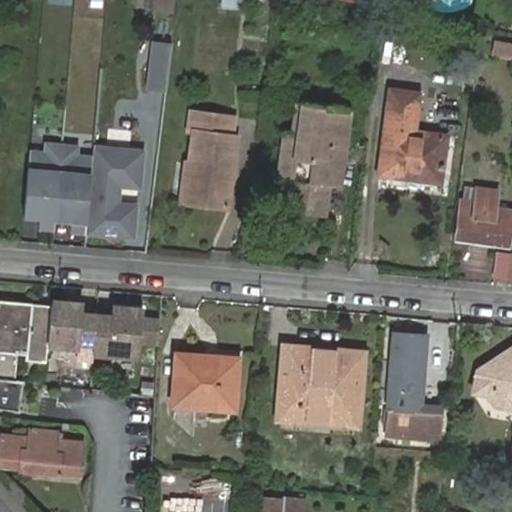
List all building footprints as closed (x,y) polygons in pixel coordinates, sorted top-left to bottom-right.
[(511,42),(494,39),(491,55),(511,58),(511,42)] [(162,86),(169,43),(152,40),(146,83),(162,86)] [(414,128),(420,95),(393,90),(379,167),(437,178),(445,134),(414,128)] [(291,132),(283,177),(289,179),(284,210),(320,216),(326,185),(330,186),(334,166),(339,167),(350,109),(297,99),(291,132)] [(236,136),(239,119),(197,113),(195,133),(199,134),(190,204),(233,211),(244,138),(236,136)] [(275,176),(283,177),(291,132),(283,131),(275,176)] [(42,152),(26,150),(19,216),(35,218),(34,228),(49,229),(50,219),(58,144),(43,143),(42,152)] [(58,144),(50,219),(66,220),(65,230),(80,232),(88,157),(72,155),(73,146),(58,144)] [(112,203),(114,186),(132,188),(136,153),(89,148),(88,157),(80,232),(126,237),(130,205),(112,203)] [(334,166),(330,186),(336,187),(339,167),(334,166)] [(511,236),(511,208),(496,206),(498,191),(478,189),(478,188),(476,202),(473,202),(463,200),(457,237),(511,245),(511,236)] [(495,277),(506,277),(509,255),(498,253),(495,277)] [(31,363),(50,365),(51,352),(51,348),(55,314),(35,312),(36,304),(0,300),(0,380),(18,382),(20,356),(31,357),(31,363)] [(55,314),(55,309),(55,306),(36,304),(35,312),(55,314)] [(95,347),(98,316),(86,315),(87,305),(80,304),(79,307),(56,305),(55,306),(55,309),(55,314),(51,348),(81,350),(81,345),(95,347)] [(157,343),(158,321),(145,319),(145,309),(114,307),(113,317),(98,316),(95,347),(95,355),(139,359),(140,343),(157,343)] [(394,332),(386,436),(441,441),(443,414),(420,411),(425,335),(394,332)] [(207,349),(206,357),(238,359),(236,379),(244,380),(246,350),(216,348),(217,337),(207,336),(202,340),(207,349)] [(473,390),(489,416),(511,417),(511,345),(476,369),(473,390)] [(284,346),(278,411),(296,413),(327,415),(354,418),(361,353),(339,351),(339,357),(306,354),(307,349),(284,346)] [(339,351),(307,349),(306,354),(339,357),(339,351)] [(238,359),(206,357),(176,355),(173,404),(210,406),(229,407),(234,407),(236,379),(238,359)] [(0,411),(24,414),(27,384),(18,382),(0,380),(0,411)] [(229,407),(210,406),(209,414),(229,416),(229,407)] [(296,413),(278,411),(278,418),(295,419),(296,413)] [(354,424),(354,418),(327,415),(327,422),(354,424)] [(1,434),(0,444),(0,466),(79,474),(83,441),(56,439),(57,431),(29,429),(28,436),(1,434)] [(285,500),(284,511),(305,511),(306,500),(304,500),(304,494),(300,494),(299,499),(285,498),(285,500)] [(259,511),(284,511),(285,500),(260,499),(259,511)]
